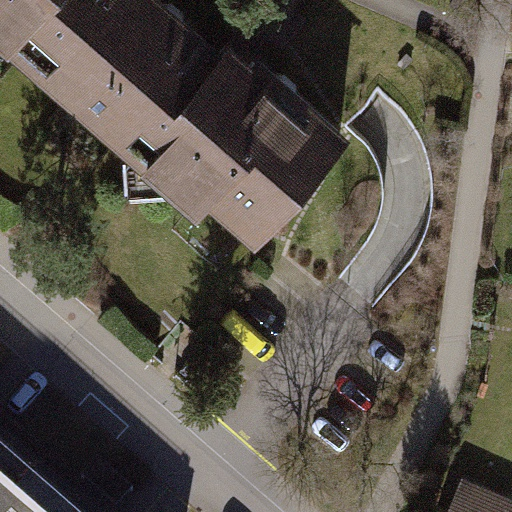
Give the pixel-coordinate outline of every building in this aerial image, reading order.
[(0,0),(0,27),(89,104),(178,0),(0,0)] [(268,257),(368,141),(202,0),(178,0),(89,104),(268,257)] [(0,468),(0,511),(24,511),(35,499),(0,468)] [(511,511),(511,505),(470,489),(460,511),(511,511)] [(50,511),(35,499),(24,511),(50,511)]
